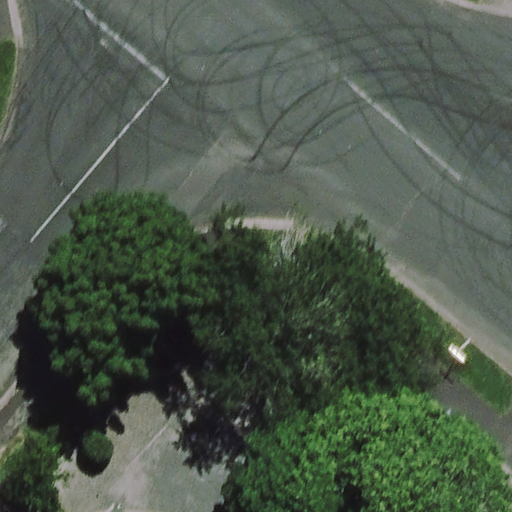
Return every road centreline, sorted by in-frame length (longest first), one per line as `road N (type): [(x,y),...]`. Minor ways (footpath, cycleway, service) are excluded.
road 1 (residential): [(0,274),(236,0)]
road 2 (residential): [(511,221),(256,0)]
